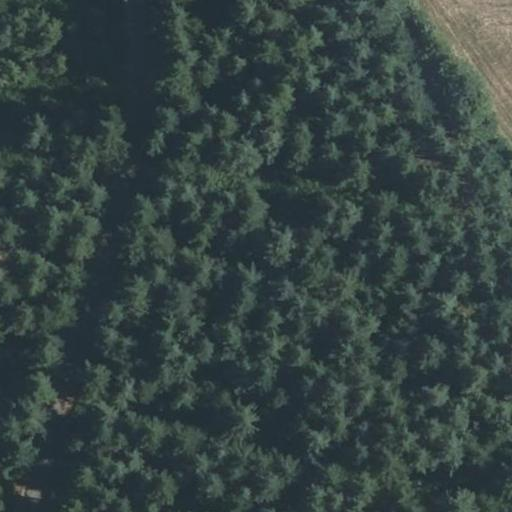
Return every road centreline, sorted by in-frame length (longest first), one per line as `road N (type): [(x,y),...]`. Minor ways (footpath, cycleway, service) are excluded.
road 1 (unclassified): [(33,511),(105,301),(145,136),(157,48),(154,0)]
road 2 (track): [(511,226),(450,96),(385,0)]
